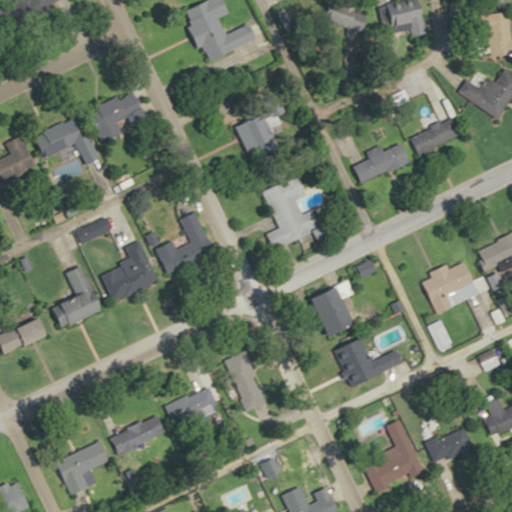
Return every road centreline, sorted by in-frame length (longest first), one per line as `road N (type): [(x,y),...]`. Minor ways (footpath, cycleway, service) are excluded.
road 1 (residential): [(356,511),(103,0)]
road 2 (tertiary): [(511,167),(0,419)]
road 3 (residential): [(254,0),(371,237)]
road 4 (residential): [(0,86),(117,27)]
